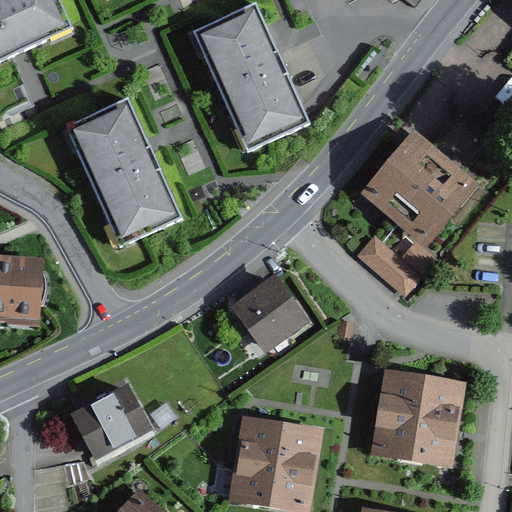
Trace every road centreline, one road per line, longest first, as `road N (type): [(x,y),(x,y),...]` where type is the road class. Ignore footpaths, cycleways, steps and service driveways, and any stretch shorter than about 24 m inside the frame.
road 1 (residential): [(285,210),(380,319),(424,343),(506,351)]
road 2 (residential): [(462,0),(349,146),(285,210)]
road 3 (residential): [(285,210),(232,258),(119,331)]
road 4 (residential): [(119,331),(57,213),(0,179)]
road 5 (residential): [(506,351),(491,511)]
road 6 (residential): [(5,386),(22,423),(19,511)]
road 7 (residential): [(119,331),(5,386)]
